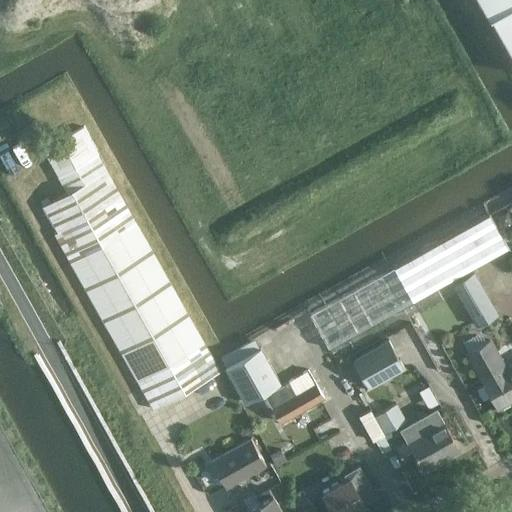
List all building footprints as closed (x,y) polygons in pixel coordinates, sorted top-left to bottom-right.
[(511,0),(482,0),(511,52),(511,0)] [(220,371),(122,196),(82,127),(57,141),(73,167),(57,176),(66,191),(42,205),(58,232),(51,235),(149,410),(220,371)] [(310,313),(329,348),(508,247),(489,213),(310,313)] [(476,325),(498,313),(474,271),(453,283),(476,325)] [(478,344),(465,352),(498,408),(511,400),(511,361),(507,364),(491,337),(488,338),(483,330),(473,336),(478,344)] [(388,339),(353,358),(370,388),(404,368),(388,339)] [(280,382),(261,347),(225,367),(245,402),(280,382)] [(281,422),(324,396),(308,369),(264,394),(281,422)] [(396,402),(373,415),(384,434),(407,420),(396,402)] [(414,454),(424,470),(460,450),(437,409),(402,429),(407,440),(397,446),(404,459),(414,454)] [(226,488),(267,464),(251,436),(210,459),(226,488)] [(280,448),(269,454),(277,466),(287,460),(280,448)] [(357,473),(323,492),(333,511),(349,511),(377,497),(359,465),(354,467),(357,473)] [(248,507),(246,508),(247,511),(282,511),(269,487),(255,495),(253,491),(243,497),(248,507)] [(303,489),(292,495),(300,508),(310,503),(303,489)]
